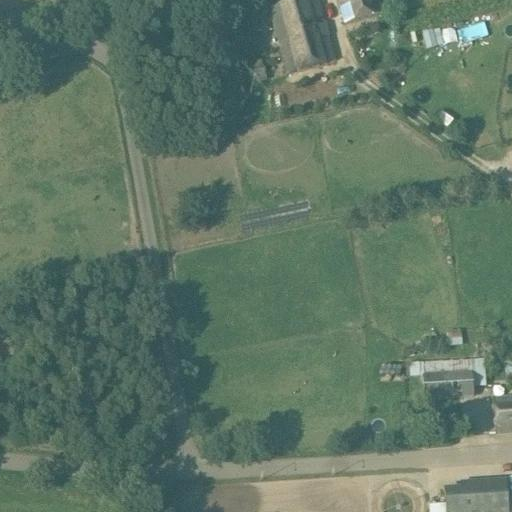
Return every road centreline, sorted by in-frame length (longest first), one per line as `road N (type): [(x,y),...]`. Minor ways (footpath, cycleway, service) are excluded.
road 1 (unclassified): [(189,472),(105,37),(0,65)]
road 2 (unclassified): [(511,454),(189,472)]
road 3 (unclassified): [(0,461),(189,472)]
road 4 (track): [(364,83),(511,181)]
